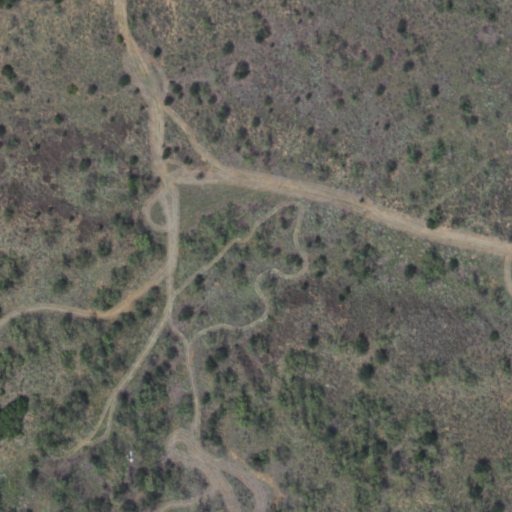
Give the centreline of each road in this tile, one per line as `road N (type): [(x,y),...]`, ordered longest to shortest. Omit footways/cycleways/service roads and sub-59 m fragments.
road 1 (residential): [(120,0),(152,74),(171,190),(188,227),(167,271),(106,313),(0,304)]
road 2 (residential): [(511,264),(314,201),(259,192),(216,195),(188,227)]
